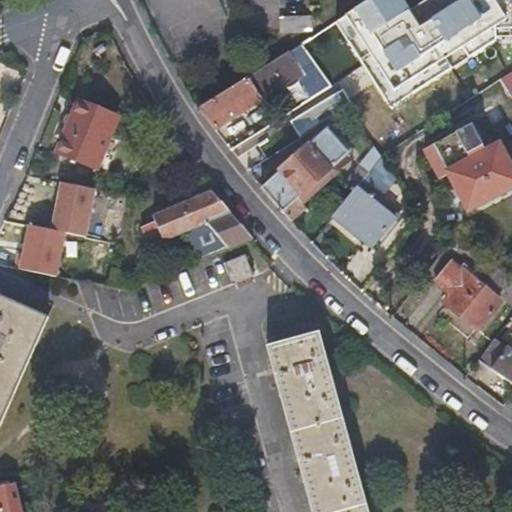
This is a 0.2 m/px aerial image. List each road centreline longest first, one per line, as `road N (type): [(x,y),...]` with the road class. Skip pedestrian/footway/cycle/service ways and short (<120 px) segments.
road 1 (residential): [(114,0),(183,126),(309,276),(511,441)]
road 2 (residential): [(67,10),(0,184)]
